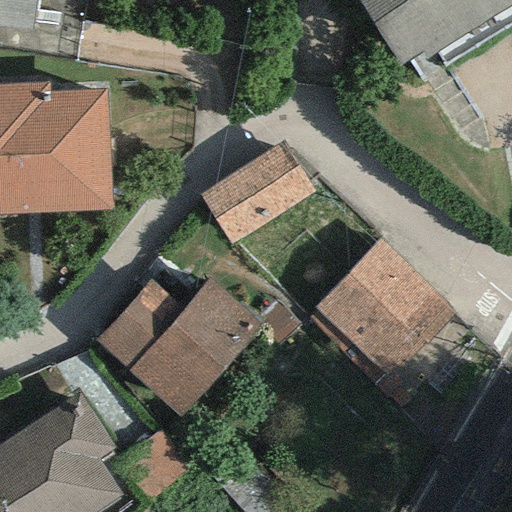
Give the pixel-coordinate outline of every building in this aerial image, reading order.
[(0,0),(0,22),(31,27),(34,0),(0,0)] [(511,0),(350,0),(394,83),(511,21),(511,0)] [(47,95),(0,97),(0,232),(109,226),(102,104),(48,107),(47,95)] [(279,137),(207,189),(238,233),(311,181),(279,137)] [(378,253),(310,328),(391,401),(459,326),(378,253)] [(165,291),(103,359),(177,427),(263,334),(222,297),(199,321),(165,291)] [(75,390),(0,436),(0,511),(109,511),(139,494),(75,390)]
